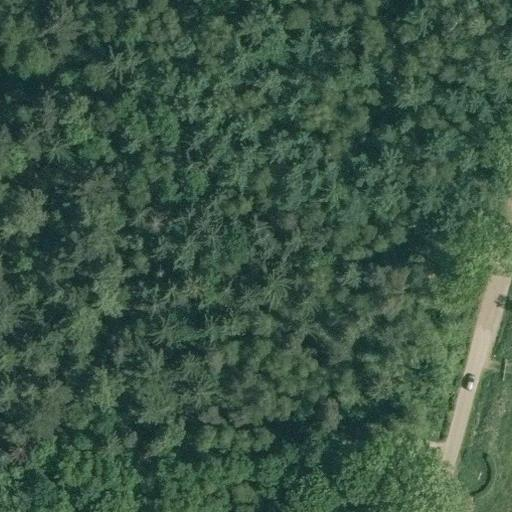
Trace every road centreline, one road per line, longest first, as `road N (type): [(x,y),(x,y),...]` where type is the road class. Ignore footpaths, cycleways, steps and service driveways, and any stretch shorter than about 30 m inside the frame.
road 1 (unclassified): [(432,511),(479,335)]
road 2 (track): [(479,335),(511,207)]
